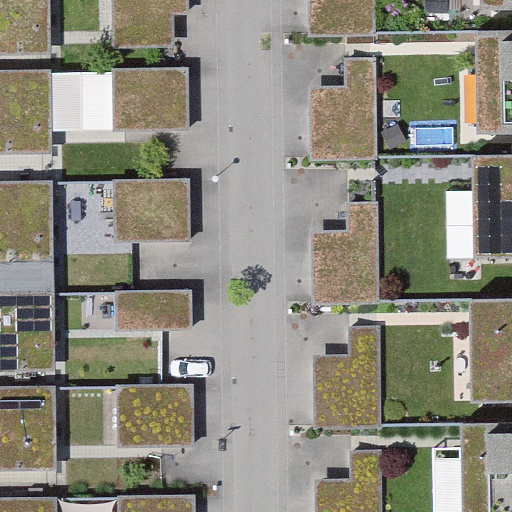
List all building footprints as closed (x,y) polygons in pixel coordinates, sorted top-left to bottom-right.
[(50,0),(0,0),(0,57),(51,57),(50,0)] [(185,0),(113,0),(114,50),(173,49),(172,14),(186,14),(185,0)] [(374,38),(373,0),(307,0),(308,39),(374,38)] [(511,0),(479,0),(480,15),(511,14),(511,0)] [(511,34),(476,35),(478,139),(511,138),(511,34)] [(376,163),(375,60),(344,60),(345,91),(309,91),(310,164),(376,163)] [(186,70),(113,72),(114,132),(187,131),(186,70)] [(47,79),(0,79),(0,157),(48,157),(47,79)] [(511,159),(471,160),(472,264),(511,263),(511,159)] [(188,182),(114,183),(115,244),(189,243),(188,182)] [(51,186),(0,186),(0,265),(52,265),(51,186)] [(380,307),(378,204),(348,204),(348,235),(312,236),(313,308),(380,307)] [(190,293),(117,294),(117,333),(191,333),(190,293)] [(53,297),(0,297),(0,375),(54,375),(53,297)] [(511,303),(471,305),(472,409),(511,407),(511,303)] [(381,431),(380,328),(350,328),(350,359),(314,360),(315,432),(381,431)] [(191,388),(117,389),(118,450),(192,449),(191,388)] [(57,394),(0,394),(0,473),(57,473),(57,394)] [(511,511),(511,428),(462,429),(462,511),(511,511)] [(382,511),(382,452),(351,452),(352,483),(316,483),(315,511),(382,511)] [(193,511),(193,499),(117,500),(116,511),(193,511)]
